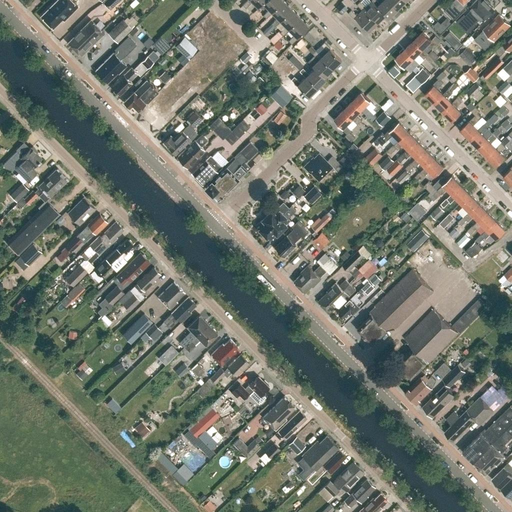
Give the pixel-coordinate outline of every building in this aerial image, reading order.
[(56,0),(41,16),(53,28),(62,19),(64,21),(78,7),(71,0),(56,0)] [(119,0),(106,0),(104,2),(110,9),(119,0)] [(263,3),(265,0),(246,0),(242,5),(243,6),(245,8),(251,2),(258,9),(263,3)] [(271,11),(281,0),(265,0),(263,3),(268,9),(263,15),(266,18),(272,12),(271,11)] [(279,20),(290,8),(282,0),(281,0),(271,11),(272,12),(277,18),(271,23),(274,27),(280,21),(279,20)] [(387,18),(396,9),(387,0),(382,0),(379,3),(376,0),(370,0),(370,1),(371,1),(385,15),(387,18)] [(387,0),(396,9),(405,1),(404,0),(387,0)] [(453,0),(447,6),(448,7),(445,10),(444,9),(433,19),(443,29),(457,16),(455,14),(467,3),(465,1),(466,0),(453,0)] [(482,20),(494,9),(485,0),(476,0),(469,7),(472,10),(462,20),(469,27),(480,17),(482,20)] [(371,1),(365,7),(359,1),(356,4),(362,10),(362,9),(376,24),(385,15),(371,1)] [(342,14),(347,9),(342,3),(336,8),(342,14)] [(248,11),(245,8),(243,6),(240,9),(246,14),(248,11)] [(288,28),(299,17),(290,8),(279,20),(280,21),(285,26),(280,32),(283,35),(289,29),(288,28)] [(362,9),(362,10),(357,15),(351,9),(347,12),(354,19),(354,18),(368,32),(376,24),(362,9)] [(201,43),(219,26),(206,12),(187,29),(201,43)] [(130,26),(137,20),(132,14),(125,20),(130,26)] [(494,41),(510,25),(499,14),(483,30),(475,39),(484,49),(493,40),(494,41)] [(191,21),(190,17),(186,16),(183,19),(183,21),(183,22),(185,23),(186,23),(188,24),(191,21)] [(297,37),(308,26),(299,17),(288,28),(289,29),(294,35),(288,40),(291,44),(297,38),(297,37)] [(74,48),(97,24),(91,18),(68,42),(74,48)] [(132,28),(125,21),(123,18),(108,33),(117,42),(132,28)] [(104,31),(97,24),(74,48),(82,55),(98,37),(104,31)] [(438,44),(433,39),(432,40),(423,31),(414,40),(423,49),(429,43),(433,47),(434,49),(437,46),(442,52),(445,49),(440,43),(438,44)] [(494,49),(500,56),(507,49),(509,51),(511,48),(511,34),(501,45),(499,43),(494,49)] [(135,44),(134,44),(127,37),(115,49),(116,49),(97,69),(109,81),(118,72),(119,73),(126,65),(120,59),(135,44)] [(197,50),(185,37),(175,46),(188,59),(197,50)] [(414,40),(405,49),(414,58),(419,53),(424,59),(425,58),(437,69),(440,66),(428,54),(423,49),(414,40)] [(155,50),(159,45),(156,42),(151,46),(155,50)] [(326,51),(321,56),(320,57),(332,68),(341,60),(329,48),(330,48),(323,42),(320,45),(326,51)] [(450,55),(454,51),(450,47),(446,51),(450,55)] [(469,64),(476,57),(466,47),(459,54),(469,64)] [(419,63),(414,58),(405,49),(396,58),(405,67),(406,66),(406,67),(408,68),(412,69),(414,68),(416,66),(418,68),(421,65),(419,63)] [(270,51),(268,50),(261,57),(269,65),(277,58),(270,51)] [(320,57),(321,56),(315,50),(312,54),(318,59),(311,66),(313,68),(314,67),(323,77),(332,68),(320,57)] [(139,75),(153,61),(147,55),(133,69),(131,67),(125,73),(125,72),(113,84),(115,87),(114,88),(119,94),(125,88),(126,88),(132,82),(130,80),(137,72),(139,75)] [(167,60),(164,57),(159,63),(162,66),(167,60)] [(487,78),(504,62),(500,58),(483,74),(487,78)] [(473,67),(479,71),(486,64),(481,59),(473,67)] [(247,62),(240,68),(244,73),(251,66),(247,62)] [(273,72),(278,67),(274,63),(269,68),(273,72)] [(325,79),(323,77),(314,67),(313,68),(308,74),(302,68),(299,71),(304,77),(305,76),(317,87),(325,79)] [(414,76),(422,83),(430,75),(423,67),(414,76)] [(470,68),(465,73),(474,82),(479,77),(470,68)] [(425,93),(434,102),(443,94),(437,88),(442,82),(440,80),(446,75),(442,71),(437,77),(438,79),(433,84),(434,85),(425,93)] [(167,76),(165,73),(159,79),(164,84),(170,78),(167,76)] [(317,87),(305,76),(304,77),(305,77),(299,82),(293,76),(290,79),(296,86),(297,85),(308,96),(317,87)] [(299,90),(290,81),(289,82),(285,78),(281,82),(294,95),(299,90)] [(146,102),(157,90),(146,79),(134,91),(133,90),(123,100),(129,106),(132,104),(137,109),(145,102),(146,102)] [(502,93),(511,84),(507,80),(498,89),(502,93)] [(471,96),(481,86),(477,81),(466,92),(471,96)] [(456,97),(452,92),(451,91),(456,86),(453,83),(447,88),(448,89),(443,94),(434,102),(443,111),(452,102),(451,102),(456,97)] [(361,92),(352,101),(361,109),(361,110),(366,115),(368,117),(371,113),(370,112),(371,111),(365,105),(370,100),(361,92)] [(301,108),(304,105),(294,95),(291,99),(301,108)] [(460,100),(462,99),(458,95),(456,97),(451,102),(452,102),(443,111),(452,120),(461,111),(456,106),(461,101),(460,100)] [(506,100),(501,95),(494,101),(500,107),(506,100)] [(356,114),(361,110),(361,109),(352,101),(343,109),(352,118),(357,123),(357,124),(363,129),(366,126),(361,121),(362,120),(356,114)] [(478,129),(473,124),(478,119),(478,118),(480,116),(477,113),(480,111),(471,102),(466,106),(475,114),(460,129),(469,138),(478,129)] [(507,113),(501,107),(495,113),(501,119),(507,113)] [(346,124),(352,118),(343,109),(334,118),(343,127),(342,128),(347,133),(346,135),(351,141),(355,137),(349,132),(352,130),(346,124)] [(286,115),(285,114),(280,110),(280,111),(276,115),(282,120),(286,115)] [(387,111),(378,121),(382,125),(391,116),(387,111)] [(191,122),(182,130),(174,138),(171,135),(164,142),(170,147),(173,152),(174,152),(175,153),(184,144),(185,146),(197,134),(190,126),(193,123),(195,125),(201,118),(195,112),(188,119),(191,122)] [(213,120),(208,125),(222,140),(224,137),(232,130),(222,120),(218,116),(213,120)] [(164,140),(180,123),(175,117),(158,134),(164,140)] [(483,124),(478,129),(469,138),(478,147),(487,138),(482,133),(488,128),(487,127),(492,121),(489,118),(483,123),(483,124)] [(511,124),(511,119),(510,118),(501,128),(505,132),(511,124)] [(250,126),(243,119),(232,131),(239,138),(250,126)] [(399,140),(408,131),(399,122),(390,130),(389,129),(384,135),(382,133),(376,139),(380,142),(385,137),(388,139),(393,134),(399,140)] [(496,147),(491,142),(496,137),(495,136),(501,130),(497,127),(492,133),(487,138),(478,147),(487,156),(496,147)] [(408,149),(417,140),(408,131),(399,140),(394,145),(393,144),(388,150),(391,153),(396,148),(397,149),(403,144),(408,149)] [(195,139),(178,156),(179,157),(179,159),(181,160),(183,160),(188,166),(201,154),(200,153),(205,149),(201,146),(208,140),(202,134),(196,140),(195,139)] [(505,156),(500,151),(505,146),(504,145),(510,139),(506,136),(501,141),(501,142),(496,147),(487,156),(496,165),(505,156)] [(412,153),(416,157),(416,158),(425,149),(417,140),(408,149),(403,153),(402,153),(396,159),(397,159),(387,169),(393,175),(403,165),(400,162),(405,157),(406,158),(412,153)] [(206,187),(218,199),(256,163),(254,162),(250,166),(246,162),(259,150),(250,141),(234,156),(235,158),(206,187)] [(352,152),(357,148),(354,144),(349,148),(352,152)] [(17,150),(2,165),(9,172),(17,165),(17,166),(30,178),(36,171),(32,167),(38,161),(39,162),(40,160),(41,158),(36,152),(37,151),(33,146),(31,147),(22,155),(17,150)] [(376,147),(365,157),(373,165),(383,155),(376,147)] [(425,166),(434,157),(425,149),(416,158),(416,157),(411,162),(405,168),(409,171),(414,166),(415,167),(420,162),(425,166)] [(310,160),(303,166),(310,173),(311,172),(319,180),(332,167),(336,171),(342,165),(332,155),(327,161),(319,153),(311,161),(310,160)] [(348,167),(354,162),(345,153),(339,159),(348,167)] [(385,170),(394,161),(389,155),(380,164),(385,170)] [(204,184),(221,167),(210,156),(193,172),(204,184)] [(434,175),(443,167),(434,157),(425,166),(420,172),(419,171),(418,173),(421,176),(423,175),(424,176),(429,170),(434,175)] [(503,176),(511,184),(511,165),(510,167),(511,168),(503,176)] [(46,200),(68,179),(57,168),(39,186),(38,185),(36,187),(38,189),(35,192),(33,190),(24,199),(28,203),(38,194),(45,201),(38,208),(40,210),(6,242),(18,255),(60,214),(46,200)] [(401,184),(410,175),(405,170),(396,179),(401,184)] [(344,177),(344,179),(344,181),(345,182),(349,184),(351,183),(352,181),(353,179),(352,177),(349,175),(346,175),(344,177)] [(461,184),(452,175),(437,190),(433,185),(428,190),(433,195),(435,192),(439,196),(441,193),(442,194),(447,188),(452,193),(461,184)] [(424,186),(428,190),(433,185),(429,181),(424,186)] [(305,189),(299,183),(293,189),(299,195),(305,189)] [(461,202),(470,193),(461,184),(452,193),(447,198),(441,204),(444,207),(449,202),(450,203),(456,197),(461,202)] [(17,202),(26,192),(19,185),(10,195),(17,202)] [(314,185),(304,195),(311,202),(321,192),(314,185)] [(428,190),(424,186),(418,191),(423,196),(428,190)] [(279,196),(285,199),(290,194),(285,190),(279,196)] [(403,204),(409,202),(406,192),(400,194),(403,204)] [(470,211),(479,202),(470,193),(461,202),(469,211),(470,211)] [(79,225),(95,209),(84,198),(68,213),(79,225)] [(289,208),(289,207),(283,202),(277,207),(277,206),(272,211),(271,210),(262,219),(263,220),(256,226),(263,233),(283,213),(289,208)] [(417,202),(402,215),(409,222),(423,209),(417,202)] [(479,220),(487,211),(479,202),(470,211),(469,211),(464,216),(464,215),(458,221),(462,225),(467,219),(468,221),(474,215),(478,220),(479,220)] [(288,218),(296,210),(291,205),(289,207),(289,208),(283,213),(263,233),(264,234),(264,235),(270,241),(272,239),(271,238),(276,233),(277,234),(286,225),(285,224),(290,219),(288,218)] [(439,206),(431,215),(436,220),(445,211),(439,206)] [(459,210),(456,207),(455,207),(449,212),(453,216),(459,210)] [(487,229),(496,220),(487,211),(479,220),(478,220),(473,225),(473,224),(467,230),(471,234),(476,228),(477,229),(482,224),(487,229)] [(317,232),(331,217),(327,213),(326,213),(312,228),(317,232)] [(395,222),(400,217),(397,213),(392,218),(395,222)] [(96,234),(107,222),(106,221),(106,219),(104,217),(102,217),(99,214),(79,233),(77,235),(82,240),(82,241),(84,243),(88,238),(87,237),(93,231),(96,234)] [(308,232),(302,225),(303,224),(299,219),(292,227),(293,229),(275,247),(284,256),(291,249),(292,249),(294,246),(295,245),(294,243),(301,236),(302,237),(308,232)] [(505,229),(496,220),(487,229),(482,233),(476,239),(479,242),(485,237),(486,238),(491,233),(496,238),(505,229)] [(115,238),(123,230),(115,223),(104,234),(104,235),(100,239),(98,237),(84,251),(90,257),(95,252),(96,252),(99,249),(102,251),(107,246),(109,247),(113,243),(117,239),(115,238)] [(459,233),(454,228),(449,233),(454,238),(459,233)] [(416,249),(426,239),(419,232),(409,242),(416,249)] [(462,247),(471,238),(466,233),(457,242),(462,247)] [(82,240),(77,235),(65,247),(70,252),(82,241),(82,240)] [(314,241),(322,250),(328,245),(319,236),(314,241)] [(113,266),(120,259),(127,252),(126,251),(132,245),(131,244),(131,242),(129,240),(127,240),(126,239),(120,245),(119,244),(88,275),(95,281),(112,265),(113,266)] [(482,248),(475,241),(466,250),(472,256),(477,254),(482,248)] [(29,265),(42,252),(33,243),(19,256),(29,265)] [(349,271),(365,256),(359,250),(343,265),(349,271)] [(142,255),(141,254),(140,253),(116,275),(123,282),(128,277),(130,280),(149,262),(145,258),(145,257),(143,254),(142,255)] [(301,275),(294,281),(305,292),(312,285),(313,286),(321,278),(321,277),(327,271),(330,274),(338,266),(325,253),(318,261),(315,258),(302,272),(301,275)] [(367,278),(378,268),(370,259),(359,269),(367,278)] [(80,264),(66,278),(73,286),(88,272),(80,264)] [(152,281),(160,274),(154,267),(134,286),(141,294),(153,282),(152,281)] [(413,269),(392,290),(376,305),(376,306),(370,312),(373,314),(358,328),(364,334),(367,338),(368,338),(373,343),(387,330),(392,329),(394,329),(433,291),(413,269)] [(375,285),(381,279),(376,274),(370,280),(375,285)] [(73,301),(90,284),(84,278),(67,295),(73,301)] [(343,290),(350,283),(346,279),(340,286),(337,282),(329,290),(329,292),(320,300),(326,307),(332,301),(331,300),(338,293),(339,293),(343,289),(343,290)] [(176,301),(184,292),(174,281),(163,292),(158,297),(170,308),(177,302),(176,301)] [(351,298),(338,310),(340,312),(340,313),(340,314),(341,315),(341,316),(342,317),(343,317),(344,318),(345,318),(351,313),(352,314),(360,307),(357,304),(360,300),(359,300),(367,292),(368,294),(375,287),(369,281),(351,298)] [(347,293),(354,287),(350,283),(343,290),(343,289),(339,293),(338,293),(331,300),(332,301),(326,307),(331,311),(337,305),(339,306),(350,295),(347,293)] [(117,285),(105,297),(112,305),(124,293),(117,285)] [(129,290),(119,300),(130,311),(140,301),(129,290)] [(190,311),(196,305),(188,297),(163,321),(170,328),(178,320),(181,322),(191,313),(190,311)] [(19,313),(26,303),(20,298),(16,304),(15,303),(12,308),(19,313)] [(460,332),(487,305),(480,298),(453,325),(460,332)] [(428,362),(458,332),(434,308),(404,338),(413,347),(397,363),(411,377),(427,361),(428,362)] [(155,317),(148,310),(139,318),(147,326),(155,317)] [(106,328),(112,322),(104,314),(98,320),(106,328)] [(133,327),(140,322),(135,315),(128,320),(133,327)] [(185,346),(208,324),(199,315),(188,326),(192,331),(181,342),(185,346)] [(151,338),(160,330),(154,324),(145,332),(151,338)] [(205,344),(217,333),(208,324),(185,346),(189,351),(201,340),(205,344)] [(221,364),(238,348),(230,339),(221,347),(220,346),(211,354),(221,364)] [(203,370),(212,362),(205,354),(196,363),(203,370)] [(241,354),(228,367),(229,367),(224,371),(221,368),(210,378),(215,383),(224,374),(226,377),(232,371),(236,375),(249,363),(241,354)] [(458,364),(452,370),(443,379),(442,379),(450,387),(466,371),(464,369),(470,363),(465,357),(458,364)] [(121,362),(112,367),(116,374),(125,370),(121,362)] [(180,376),(189,368),(186,364),(184,363),(175,371),(177,373),(180,376)] [(435,371),(443,379),(452,370),(444,363),(435,371)] [(433,387),(435,380),(431,376),(428,379),(424,374),(422,377),(421,376),(406,391),(417,403),(433,387)] [(262,394),(269,387),(267,385),(268,384),(264,380),(263,381),(258,376),(245,389),(240,384),(232,392),(236,397),(239,395),(243,399),(248,394),(259,404),(265,397),(262,394)] [(202,397),(214,385),(208,379),(196,391),(202,397)] [(488,398),(495,406),(510,393),(504,385),(488,398)] [(433,416),(454,395),(447,389),(440,396),(437,393),(423,406),(433,416)] [(285,417),(295,406),(285,396),(263,417),(275,429),(286,419),(285,417)] [(479,423),(493,409),(480,396),(466,410),(459,416),(454,412),(446,420),(451,425),(444,432),(453,440),(474,419),(479,423)] [(474,462),(511,423),(511,406),(511,407),(510,406),(486,430),(487,432),(484,436),(481,433),(463,451),(474,462)] [(212,408),(212,407),(189,428),(197,437),(199,435),(211,448),(223,437),(212,426),(206,431),(205,430),(211,424),(220,416),(212,408)] [(298,424),(305,417),(299,411),(278,431),(285,438),(299,425),(298,424)] [(142,437),(150,430),(142,421),(134,428),(142,437)] [(511,436),(511,423),(474,462),(486,473),(496,463),(497,465),(505,457),(501,453),(505,449),(503,446),(511,436)] [(316,469),(339,448),(327,435),(319,442),(317,440),(302,455),(316,469)] [(261,445),(264,442),(258,436),(255,439),(261,445)] [(288,445),(297,454),(305,446),(297,437),(288,445)] [(233,444),(247,458),(260,445),(254,439),(247,446),(239,438),(233,444)] [(265,463),(280,449),(274,442),(265,451),(259,457),(265,463)] [(345,456),(339,450),(321,467),(300,487),(308,495),(319,485),(318,479),(328,469),(331,472),(338,465),(337,464),(345,456)] [(332,483),(330,481),(324,486),(333,495),(341,487),(346,491),(354,483),(354,482),(363,472),(353,462),(335,480),(332,483)] [(492,477),(502,487),(511,476),(511,473),(511,471),(511,466),(508,462),(492,477)] [(188,480),(177,469),(172,474),(183,485),(188,480)] [(511,476),(502,487),(511,496),(511,494),(511,476)] [(366,494),(374,487),(366,479),(344,500),(350,507),(358,499),(361,502),(367,496),(366,494)] [(357,511),(375,511),(379,509),(378,508),(386,499),(380,492),(374,499),(373,497),(357,511)] [(209,499),(202,505),(207,511),(209,511),(216,508),(209,499)]
